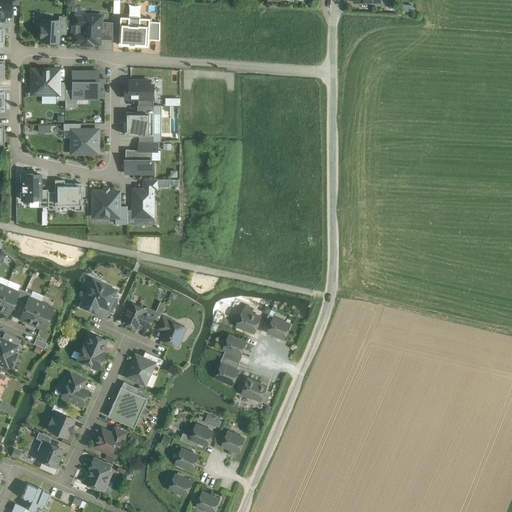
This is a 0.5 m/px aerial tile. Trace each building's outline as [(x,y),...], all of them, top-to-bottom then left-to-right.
[(10,0),(0,0),(0,15),(3,16),(10,16),(10,0)] [(101,45),(103,15),(75,14),(74,24),(84,25),(84,34),(74,33),(73,44),(101,45)] [(40,41),(58,42),(59,19),(40,18),(40,41)] [(122,24),(120,44),(148,46),(149,26),(122,24)] [(59,69),(31,69),(31,94),(59,94),(59,69)] [(99,71),(72,71),(72,98),(99,98),(99,71)] [(125,86),(125,100),(139,100),(139,105),(154,105),(154,100),(155,100),(155,92),(152,92),(152,80),(131,80),(131,86),(125,86)] [(162,105),(154,105),(139,105),(138,105),(138,112),(126,112),(126,135),(140,135),(140,142),(159,142),(162,142),(162,105)] [(99,130),(85,130),(85,129),(71,129),(71,153),(91,153),(91,152),(99,152),(99,130)] [(127,151),(126,172),(155,173),(155,151),(159,151),(159,142),(140,142),(139,142),(139,151),(127,151)] [(40,174),(33,174),(33,173),(22,173),(22,200),(33,199),(40,199),(40,174)] [(82,210),(82,183),(64,183),(64,180),(55,180),(55,206),(74,206),(74,210),(82,210)] [(154,189),(134,189),(134,217),(154,217),(154,189)] [(120,191),(103,191),(102,190),(94,190),(94,216),(120,216),(120,191)] [(117,290),(96,281),(93,282),(92,282),(82,306),(95,312),(97,307),(97,306),(100,305),(101,305),(103,306),(109,293),(115,296),(117,290)] [(17,293),(6,287),(0,300),(0,308),(9,312),(15,299),(18,293),(17,293)] [(25,292),(19,289),(17,293),(18,293),(15,299),(20,302),(25,292)] [(31,294),(25,292),(20,302),(26,304),(29,298),(31,294)] [(115,296),(109,293),(103,306),(114,310),(119,298),(115,296)] [(26,304),(20,317),(32,323),(41,302),(29,298),(26,304)] [(41,302),(32,323),(44,328),(53,308),(41,302)] [(147,309),(132,302),(124,321),(138,328),(141,322),(150,326),(155,315),(145,311),(147,309)] [(261,317),(243,310),(241,317),(239,317),(237,322),(238,323),(237,324),(255,332),(261,317)] [(269,314),(264,325),(270,327),(274,318),(275,316),(269,314)] [(164,316),(158,328),(166,331),(171,320),(171,319),(164,316)] [(274,318),(270,327),(268,331),(285,338),(290,325),(274,318)] [(171,320),(166,331),(163,338),(177,345),(185,327),(171,320)] [(21,340),(5,332),(2,339),(17,345),(16,346),(18,346),(21,340)] [(106,340),(91,333),(86,345),(84,344),(78,359),(84,361),(83,363),(84,366),(87,367),(90,366),(90,364),(98,368),(105,354),(100,351),(106,340)] [(246,342),(230,335),(224,348),(241,355),(246,342)] [(2,339),(0,337),(0,362),(7,366),(10,360),(11,361),(13,360),(15,355),(15,353),(13,352),(16,346),(17,345),(2,339)] [(47,342),(36,337),(34,343),(45,348),(47,342)] [(163,358),(146,351),(143,357),(155,362),(155,363),(160,365),(163,358)] [(143,357),(137,354),(128,376),(146,384),(155,363),(155,362),(143,357)] [(240,362),(223,355),(220,363),(222,364),(222,363),(237,370),(240,362)] [(237,370),(222,363),(222,364),(217,376),(233,383),(239,370),(237,370)] [(86,379),(71,372),(64,388),(64,390),(62,396),(82,405),(88,391),(83,389),(83,387),(86,379)] [(267,386),(248,379),(242,393),(251,397),(251,395),(261,399),(266,389),(267,386)] [(148,398),(121,386),(108,416),(136,427),(148,398)] [(266,389),(261,399),(261,400),(266,403),(271,391),(266,389)] [(71,411),(55,403),(52,409),(57,411),(69,416),(71,411)] [(57,411),(54,418),(52,417),(49,423),(51,424),(49,429),(66,437),(69,431),(70,432),(73,425),(72,424),(74,418),(69,416),(57,411)] [(206,421),(218,426),(221,419),(210,414),(206,421)] [(213,431),(197,425),(191,437),(208,444),(213,431)] [(114,433),(102,428),(95,445),(117,455),(120,447),(121,448),(125,438),(114,433)] [(127,432),(116,428),(114,433),(125,438),(127,432)] [(245,438),(229,431),(223,444),(240,451),(245,438)] [(52,437),(39,432),(36,438),(42,441),(42,440),(49,444),(52,437)] [(49,444),(42,440),(42,441),(38,449),(41,451),(38,458),(55,466),(62,449),(49,444)] [(199,456),(182,449),(177,462),(193,469),(199,456)] [(111,465),(95,458),(90,469),(92,470),(86,482),(88,483),(89,485),(93,487),(95,486),(104,489),(111,472),(109,471),(111,465)] [(192,481),(176,474),(170,487),(187,494),(192,481)] [(37,488),(28,483),(21,498),(31,503),(30,504),(29,504),(27,510),(30,511),(33,511),(36,507),(36,505),(44,508),(50,493),(43,490),(43,489),(38,487),(37,488)] [(214,511),(220,499),(203,492),(198,505),(214,511)]
